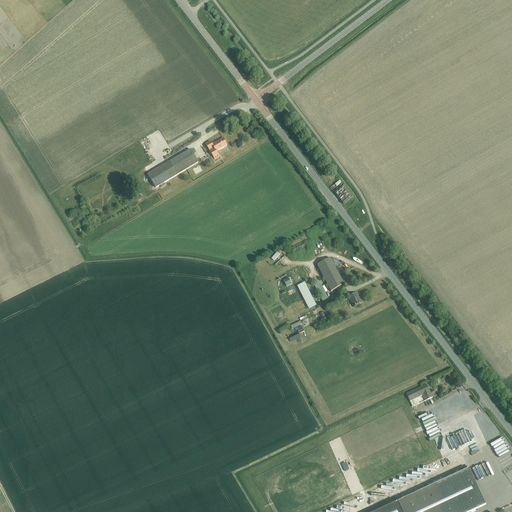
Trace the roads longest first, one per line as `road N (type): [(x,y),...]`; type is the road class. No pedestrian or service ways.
road 1 (secondary): [(511,433),(256,100)]
road 2 (secondary): [(256,100),(393,0)]
road 3 (secondary): [(256,100),(179,0)]
